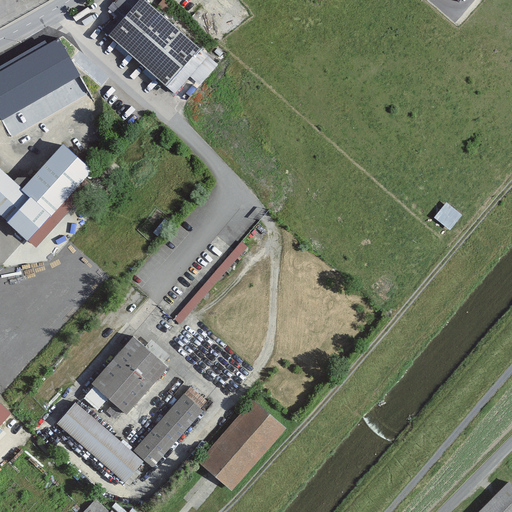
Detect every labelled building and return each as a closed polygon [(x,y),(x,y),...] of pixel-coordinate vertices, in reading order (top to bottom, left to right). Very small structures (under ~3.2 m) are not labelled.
[(142,0),(129,16),(113,34),(170,84),(203,47),(149,0),(142,0)] [(118,0),(115,4),(129,16),(142,0),(118,0)] [(0,219),(4,215),(31,239),(96,168),(66,142),(26,186),(0,163),(0,219)] [(241,239),(176,317),(183,322),(248,244),(241,239)] [(371,286),(385,301),(399,287),(385,272),(371,286)] [(172,365),(137,334),(95,382),(131,412),(172,365)] [(136,453),(78,402),(60,422),(128,482),(147,461),(155,469),(207,410),(188,393),(136,453)] [(288,427),(254,399),(202,461),(235,489),(288,427)] [(0,430),(14,415),(0,401),(0,430)] [(47,418),(38,427),(47,435),(55,426),(47,418)] [(511,511),(511,482),(480,511),(511,511)] [(107,511),(110,510),(97,497),(82,511),(107,511)]
